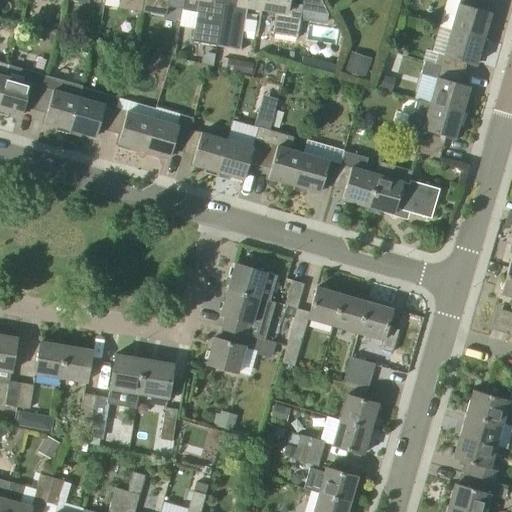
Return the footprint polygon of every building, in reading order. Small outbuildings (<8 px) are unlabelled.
[(119,0),(118,8),(142,12),(143,0),(119,0)] [(143,0),(142,12),(166,16),(168,0),(143,0)] [(192,41),(215,45),(223,2),(211,0),(184,0),(183,10),(196,12),(192,41)] [(237,0),(237,4),(223,2),(215,45),(240,49),(247,7),(261,9),(262,0),(237,0)] [(288,0),(262,0),(261,9),(276,12),(272,34),(297,38),(301,11),(328,15),(320,0),(303,0),(302,7),(288,5),(288,0)] [(459,0),(451,30),(483,39),(491,13),(482,10),(484,0),(459,0)] [(434,65),(464,73),(467,62),(475,65),(483,39),(451,30),(444,55),(437,54),(434,65)] [(346,69),(366,75),(372,57),(352,51),(346,69)] [(252,61),(242,60),(241,70),(251,72),(252,61)] [(333,75),(336,64),(322,61),(320,71),(333,75)] [(434,65),(425,63),(422,74),(437,78),(430,103),(462,113),(469,87),(461,84),(464,73),(434,65)] [(45,75),(8,65),(0,92),(0,109),(21,116),(24,107),(35,110),(45,75)] [(44,122),(70,130),(82,87),(82,86),(45,75),(35,110),(46,114),(44,122)] [(109,132),(116,108),(119,98),(82,87),(70,130),(96,137),(98,129),(109,132)] [(430,103),(418,100),(416,100),(412,115),(408,114),(402,135),(419,140),(443,147),(446,136),(454,139),(462,113),(430,103)] [(172,150),(183,153),(190,129),(193,117),(182,114),(156,107),(153,119),(144,151),(169,158),(172,150)] [(153,119),(116,108),(109,132),(120,135),(117,143),(144,151),(153,119)] [(275,110),(273,118),(271,125),(279,127),(284,113),(275,110)] [(258,113),(254,127),(258,128),(258,127),(269,130),(270,129),(271,125),(273,118),(258,113)] [(259,166),(269,132),(269,130),(258,127),(258,128),(254,127),(231,121),(227,140),(218,172),(244,179),(248,163),(259,166)] [(191,165),(218,172),(227,140),(190,129),(183,153),(194,156),(191,165)] [(268,178),(294,185),(303,153),(289,149),(293,136),(270,129),(269,130),(269,132),(259,166),(270,169),(268,178)] [(416,152),(439,159),(443,147),(419,140),(416,152)] [(339,165),(333,187),(344,191),(342,199),(368,207),(377,175),(364,171),(368,157),(344,150),(339,165)] [(333,187),(339,165),(303,153),(294,185),(320,193),(322,184),(333,187)] [(439,189),(409,180),(412,172),(380,163),(377,175),(368,207),(399,216),(399,215),(405,217),(407,212),(431,219),(439,189)] [(511,296),(511,257),(511,258),(501,293),(511,296)] [(277,276),(235,264),(234,265),(235,265),(228,288),(227,289),(259,298),(270,301),(277,276)] [(297,309),(297,308),(304,284),(292,280),(284,305),(297,309)] [(333,326),(342,295),(317,287),(310,311),(297,308),(297,309),(290,335),(281,363),(294,367),(308,319),(333,326)] [(259,299),(259,298),(227,289),(227,290),(228,290),(221,313),(220,314),(225,316),(222,327),(246,334),(250,323),(252,323),(252,322),(258,299),(259,299)] [(357,333),(367,302),(342,295),(333,326),(357,333)] [(399,330),(387,326),(392,309),(367,302),(357,333),(383,340),(380,350),(392,353),(399,330)] [(276,343),(246,334),(222,327),(218,339),(214,338),(213,339),(214,339),(207,363),(206,362),(206,364),(237,373),(238,372),(237,372),(244,348),(245,348),(272,356),(276,343)] [(0,370),(11,372),(17,338),(0,334),(0,370)] [(61,378),(66,346),(40,342),(35,374),(61,378)] [(66,346),(61,378),(86,382),(91,350),(66,346)] [(138,394),(144,359),(115,354),(109,389),(108,398),(96,396),(92,420),(104,422),(107,403),(136,408),(138,394)] [(347,369),(371,376),(375,364),(351,357),(347,369)] [(144,359),(138,394),(167,399),(173,364),(144,359)] [(368,388),(371,376),(347,369),(344,381),(368,388)] [(344,381),(343,383),(330,380),(327,388),(340,392),(340,393),(346,395),(339,420),(371,429),(378,404),(365,400),(368,388),(344,381)] [(17,407),(21,383),(9,381),(5,405),(17,407)] [(502,424),(511,388),(489,382),(486,394),(473,390),(466,413),(502,424)] [(21,383),(17,407),(29,409),(33,386),(21,383)] [(92,420),(96,396),(84,394),(80,418),(92,420)] [(160,439),(172,441),(177,410),(165,408),(160,439)] [(233,430),(237,415),(220,411),(220,414),(216,413),(213,425),(233,430)] [(495,446),(502,424),(466,413),(460,436),(495,446)] [(371,429),(339,420),(327,416),(320,441),(319,441),(324,443),(332,445),(363,454),(371,429)] [(297,447),(321,454),(324,443),(319,441),(320,441),(300,435),(297,447)] [(47,436),(38,452),(50,459),(60,443),(47,436)] [(463,474),(469,475),(493,482),(497,471),(489,468),(495,446),(460,436),(453,458),(466,462),(463,474)] [(321,454),(297,447),(288,444),(286,453),(294,456),(293,459),(317,466),(321,454)] [(318,493),(350,502),(357,477),(325,468),(318,493)] [(134,511),(139,495),(145,476),(133,472),(128,491),(127,491),(121,511),(134,511)] [(45,502),(52,478),(40,474),(36,489),(35,490),(33,499),(34,499),(45,502)] [(507,486),(493,482),(469,475),(466,487),(454,483),(448,506),(468,511),(484,511),(490,494),(498,497),(500,488),(506,489),(507,486)] [(0,511),(2,511),(11,482),(0,478),(0,511)] [(58,502),(64,481),(52,478),(45,502),(56,505),(57,501),(58,502)] [(18,502),(22,486),(11,482),(2,511),(29,511),(31,507),(18,502)] [(196,482),(193,491),(205,494),(208,485),(196,482)] [(121,511),(127,491),(115,488),(107,511),(121,511)] [(200,511),(205,494),(193,491),(187,511),(200,511)] [(346,511),(350,502),(318,493),(312,511),(346,511)] [(65,504),(58,502),(57,501),(56,505),(54,511),(81,511),(82,508),(65,504)]
